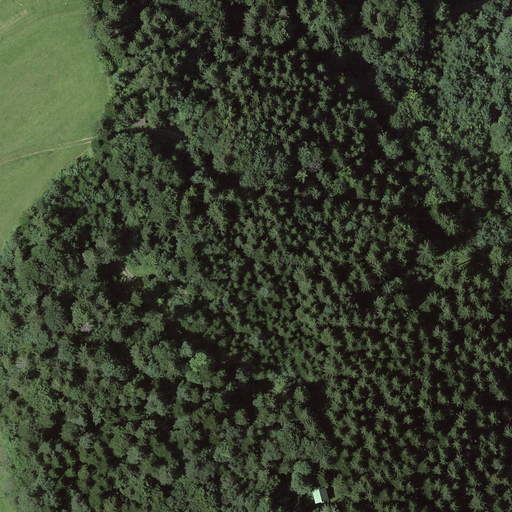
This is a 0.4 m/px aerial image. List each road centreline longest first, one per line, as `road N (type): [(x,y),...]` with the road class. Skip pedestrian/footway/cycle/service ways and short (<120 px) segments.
road 1 (track): [(0,162),(141,130),(198,145),(231,164),(233,188),(139,229),(123,256),(143,292),(214,352),(306,407),(375,414),(476,402),(511,354)]
road 2 (track): [(511,294),(493,267),(323,230)]
road 3 (track): [(353,87),(406,38),(467,4),(511,0)]
